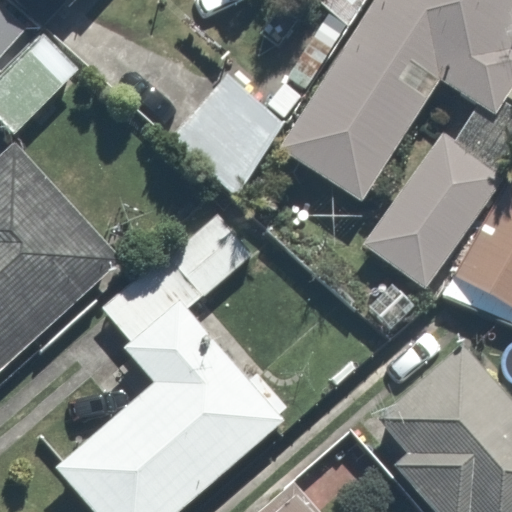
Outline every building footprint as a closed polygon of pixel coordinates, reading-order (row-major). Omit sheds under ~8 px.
[(511,86),(511,0),(355,0),(266,142),(352,196),(431,70),(496,111),(511,86)] [(48,28),(0,73),(0,126),(8,135),(82,64),(48,28)] [(215,64),(163,133),(228,182),(280,113),(215,64)] [(431,116),(352,241),(426,288),(506,163),(431,116)] [(16,146),(0,161),(0,371),(121,256),(16,146)] [(511,195),(494,189),(458,277),(511,299),(511,195)] [(82,300),(139,377),(38,451),(82,511),(169,511),(294,421),(206,299),(262,258),(220,200),(82,300)] [(511,511),(511,417),(439,341),(365,412),(460,511),(511,511)] [(303,511),(288,496),(266,511),(303,511)]
